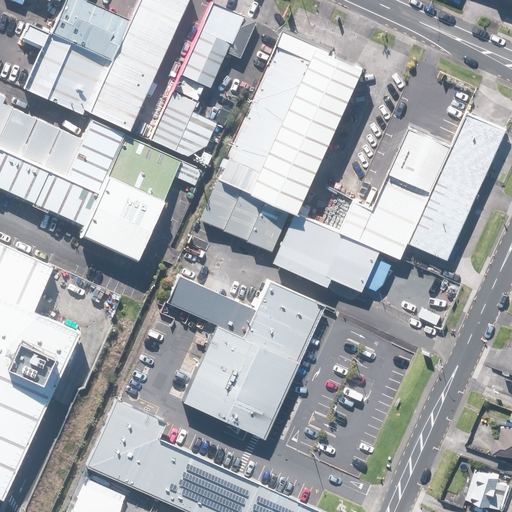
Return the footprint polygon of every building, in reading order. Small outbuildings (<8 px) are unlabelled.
[(66,0),(54,26),(115,54),(131,19),(90,0),(66,0)] [(187,0),(140,0),(131,19),(115,54),(89,110),(128,128),(187,0)] [(250,27),(202,6),(172,75),(202,88),(218,53),(236,60),(250,27)] [(115,54),(54,26),(29,83),(89,110),(115,54)] [(346,67),(275,36),(214,175),(286,206),(346,67)] [(191,103),(166,93),(146,142),(180,156),(202,143),(211,121),(188,111),(191,103)] [(0,151),(87,189),(111,134),(83,121),(76,137),(0,104),(0,151)] [(496,124),(459,108),(401,240),(438,256),(496,124)] [(391,257),(440,143),(401,126),(366,207),(343,197),(328,230),(391,257)] [(170,158),(112,133),(70,230),(128,255),(170,158)] [(87,189),(0,151),(0,188),(73,220),(87,189)] [(266,251),(286,206),(212,174),(192,219),(266,251)] [(371,250),(287,213),(269,254),(354,291),(371,250)] [(0,500),(3,502),(6,496),(7,493),(83,323),(38,302),(46,285),(56,264),(0,238),(0,500)] [(243,301),(182,272),(170,297),(231,326),(243,301)] [(256,433),(311,307),(257,283),(234,335),(203,322),(171,396),(256,433)] [(110,396),(80,464),(190,511),(318,511),(320,510),(147,435),(156,416),(110,396)] [(499,432),(497,449),(511,451),(511,423),(505,422),(504,432),(499,432)] [(502,478),(476,469),(467,498),(493,507),(502,478)] [(142,511),(151,496),(138,490),(128,510),(132,511),(142,511)] [(105,511),(109,506),(79,492),(70,511),(105,511)]
